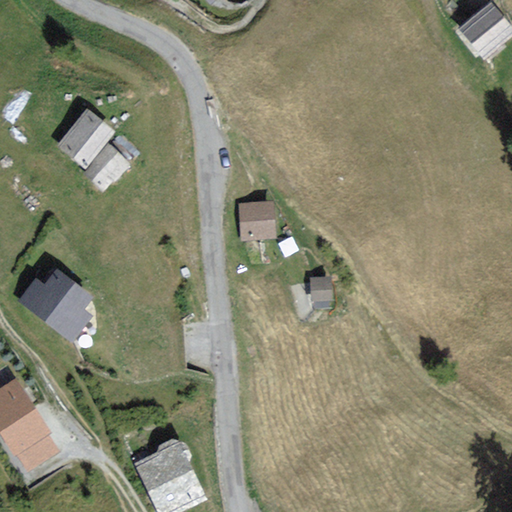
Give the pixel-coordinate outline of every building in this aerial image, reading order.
[(113,134),(86,113),(58,148),(85,170),(113,134)] [(129,165),(107,148),(82,180),(103,197),(129,165)] [(274,205),(237,207),(239,245),(276,243),(274,205)] [(44,288),(34,284),(17,308),(72,348),(92,320),(85,315),(94,302),(55,274),(44,288)] [(16,382),(0,391),(0,435),(24,475),(60,452),(16,382)] [(179,445),(134,466),(155,511),(188,511),(207,503),(179,445)]
